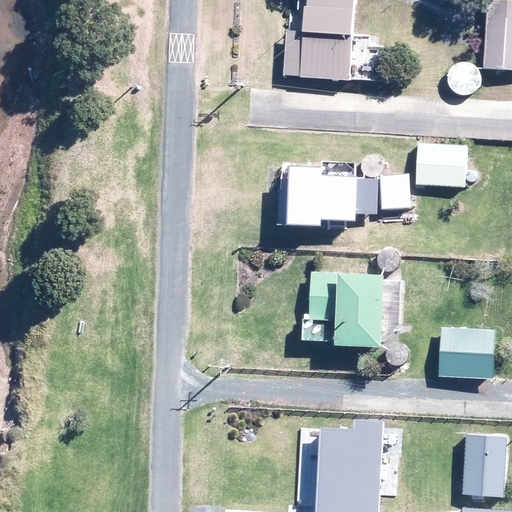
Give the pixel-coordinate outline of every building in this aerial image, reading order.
[(285,75),(302,76),(302,77),(351,80),(354,0),(309,0),(309,7),(306,6),(305,32),(287,31),(285,75)] [(511,1),(499,0),(486,0),(481,68),(511,70),(511,1)] [(467,64),(464,63),(461,64),(458,65),(455,66),(453,68),(451,70),(449,73),(448,76),(448,79),(447,82),(448,85),(449,88),(450,90),(452,93),(454,95),(457,97),(460,98),(463,98),(466,98),(469,98),(472,97),(474,96),(477,94),(479,92),(481,89),(482,86),(482,83),(483,80),(482,77),(481,74),(480,72),(478,69),(476,67),(473,65),(470,64),(467,64)] [(245,80),(269,79),(268,65),(245,66),(245,80)] [(417,142),(415,183),(465,186),(467,145),(417,142)] [(288,166),(285,226),(319,228),(320,221),(353,223),(355,177),(320,176),(321,168),(288,166)] [(409,173),(380,174),(381,209),(410,209),(409,173)] [(333,343),(333,348),(379,350),(380,340),(385,340),(404,323),(405,279),(382,278),(382,277),(343,276),(343,272),(312,271),(310,321),(305,321),(304,342),(333,343)] [(441,328),(438,375),(493,379),(496,331),(441,328)] [(322,431),(321,507),(370,507),(371,424),(346,424),(346,431),(322,431)] [(481,449),(472,449),(472,461),(481,461),(481,449)] [(413,452),(390,452),(390,479),(388,479),(388,498),(413,498),(413,452)]
